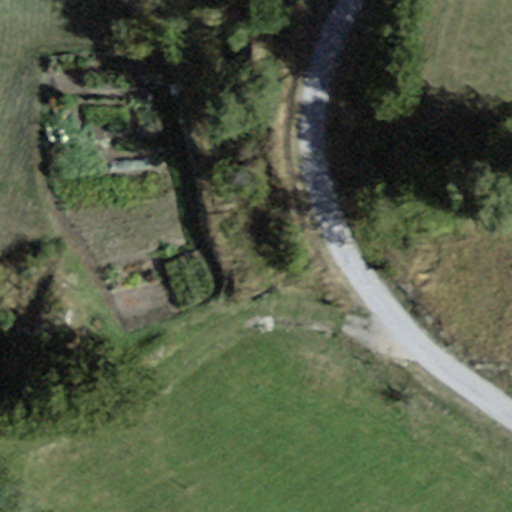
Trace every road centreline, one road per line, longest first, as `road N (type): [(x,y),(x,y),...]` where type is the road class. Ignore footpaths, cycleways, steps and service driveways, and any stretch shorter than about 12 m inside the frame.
road 1 (unclassified): [(365,0),(341,43),(319,146),(353,258),(457,372),(511,411)]
road 2 (track): [(0,445),(161,385),(270,320),(420,332)]
